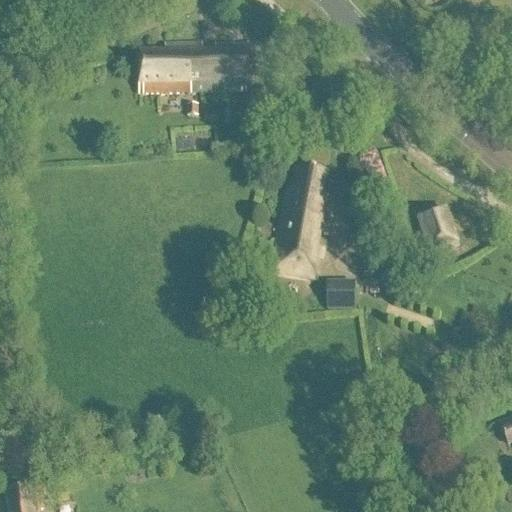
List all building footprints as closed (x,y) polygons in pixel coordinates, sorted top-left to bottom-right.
[(55,10),(53,0),(38,0),(41,12),(55,10)] [(203,45),(163,46),(163,54),(139,55),(140,98),(263,95),(262,47),(247,47),(247,49),(232,49),(232,47),(214,48),(215,53),(203,53),(203,45)] [(185,120),(197,121),(197,109),(185,109),(185,120)] [(323,201),(327,178),(293,172),(289,195),(285,194),(269,273),(314,282),(317,264),(321,264),(323,252),(315,251),(318,237),(325,238),(331,202),(323,201)] [(414,222),(429,261),(432,268),(462,255),(459,249),(445,212),(414,222)] [(374,266),(363,266),(363,278),(374,277),(374,266)] [(379,286),(401,286),(400,268),(379,269),(379,286)] [(332,310),(360,310),(361,282),(333,282),(332,310)] [(511,422),(498,428),(505,448),(511,445),(511,422)] [(43,511),(41,490),(6,495),(8,511),(43,511)] [(57,506),(68,503),(66,493),(55,495),(57,506)]
